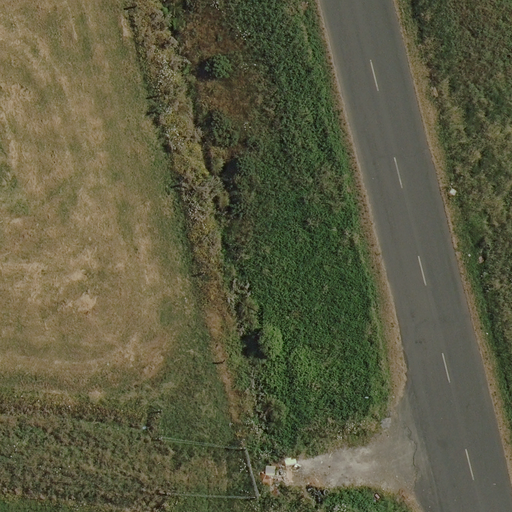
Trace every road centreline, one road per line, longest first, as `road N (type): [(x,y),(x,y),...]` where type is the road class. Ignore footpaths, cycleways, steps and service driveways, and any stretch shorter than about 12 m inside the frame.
road 1 (unclassified): [(352,0),(477,511)]
road 2 (track): [(0,462),(433,511)]
